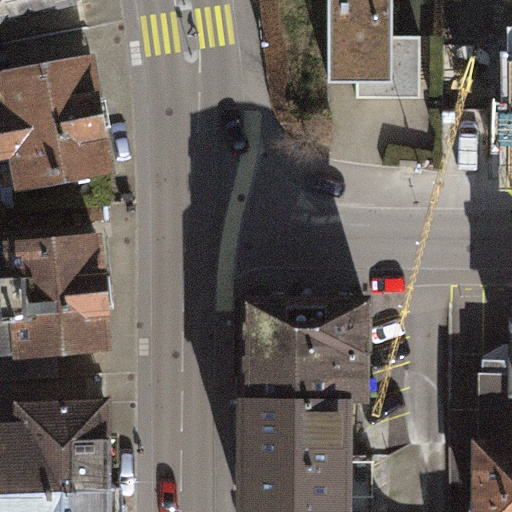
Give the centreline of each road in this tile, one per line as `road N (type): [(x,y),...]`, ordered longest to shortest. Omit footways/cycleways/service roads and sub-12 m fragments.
road 1 (residential): [(511,238),(187,230)]
road 2 (secondary): [(179,511),(187,230)]
road 3 (secondary): [(187,230),(195,126),(183,0)]
